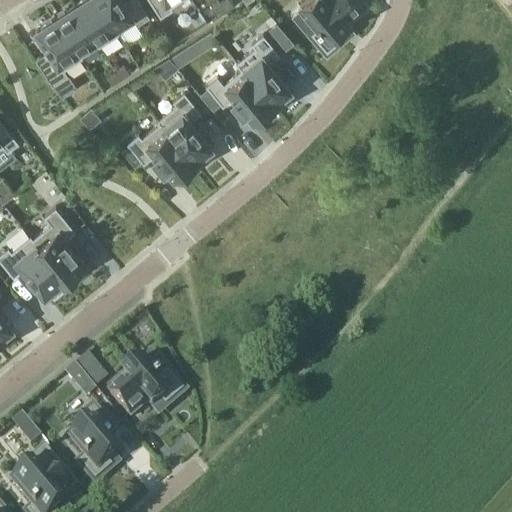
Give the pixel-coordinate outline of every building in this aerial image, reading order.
[(96,0),(82,0),(74,5),(97,40),(96,40),(100,46),(120,33),(119,31),(117,32),(96,0)] [(119,31),(135,20),(138,24),(151,16),(139,0),(126,0),(125,1),(123,0),(96,0),(117,32),(119,31)] [(168,0),(150,0),(161,16),(173,8),(168,0)] [(231,0),(223,0),(220,2),(226,11),(235,5),(231,0)] [(306,0),(300,5),(317,27),(310,32),(325,50),(344,36),(340,31),(349,24),(345,19),(364,3),(361,0),(306,0)] [(212,8),(218,16),(226,11),(220,2),(212,8)] [(74,5),(56,17),(79,51),(80,51),(96,40),(97,40),(74,5)] [(56,17),(37,29),(50,50),(36,59),(53,85),(69,75),(65,69),(84,57),(80,51),(79,51),(56,17)] [(144,26),(148,32),(156,28),(151,21),(144,26)] [(242,69),(274,108),(277,111),(293,98),(288,91),(292,88),(270,62),(281,54),(264,33),(252,43),(256,47),(237,62),(242,69)] [(124,64),(116,70),(122,78),(130,73),(124,64)] [(274,108),(242,69),(225,83),(218,75),(207,85),(223,105),(233,97),(255,123),(274,108)] [(108,75),(113,84),(122,78),(116,70),(108,75)] [(185,91),(173,100),(177,104),(158,120),(160,122),(198,169),(214,155),(209,149),(213,146),(191,120),(202,111),(185,91)] [(0,169),(17,155),(11,149),(20,142),(0,117),(0,169)] [(128,142),(144,163),(155,154),(165,168),(166,167),(176,180),(179,178),(182,182),(198,169),(160,122),(143,137),(139,133),(128,142)] [(52,199),(63,190),(47,169),(35,178),(52,199)] [(56,206),(45,216),(51,223),(34,237),(72,284),(87,271),(84,267),(87,265),(77,252),(66,239),(76,230),(56,206)] [(9,246),(0,253),(0,258),(14,276),(25,268),(46,294),(50,291),(55,297),(72,284),(34,237),(31,235),(12,250),(9,246)] [(0,337),(14,327),(0,309),(0,294),(3,292),(0,288),(0,337)] [(88,354),(75,365),(81,372),(94,361),(88,354)] [(142,357),(123,373),(128,379),(110,394),(130,417),(148,402),(153,408),(161,401),(166,407),(184,391),(180,386),(181,385),(173,375),(172,377),(167,371),(160,378),(157,375),(142,357)] [(75,365),(65,374),(71,381),(81,372),(75,365)] [(115,432),(94,406),(82,416),(87,421),(68,437),(86,458),(80,463),(96,481),(112,467),(108,463),(118,455),(105,440),(115,432)] [(32,425),(22,414),(11,423),(21,434),(32,425)] [(27,511),(55,511),(56,511),(65,504),(63,501),(79,488),(46,448),(28,463),(30,465),(11,481),(34,507),(27,511)]
